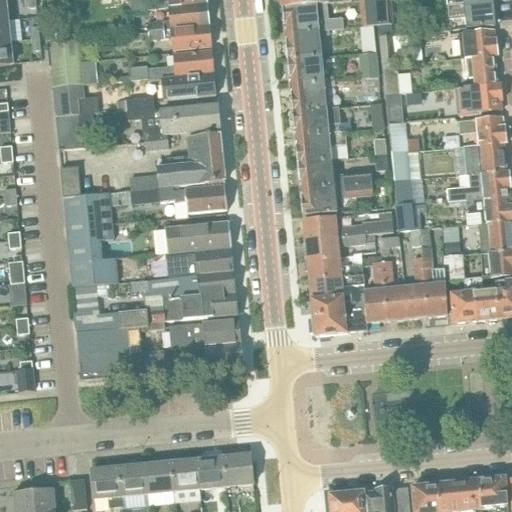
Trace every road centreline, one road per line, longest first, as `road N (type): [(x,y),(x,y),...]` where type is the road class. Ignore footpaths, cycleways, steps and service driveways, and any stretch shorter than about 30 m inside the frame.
road 1 (residential): [(278,365),(242,0)]
road 2 (residential): [(0,446),(283,417)]
road 3 (residential): [(511,343),(278,365)]
road 4 (residential): [(289,476),(511,455)]
